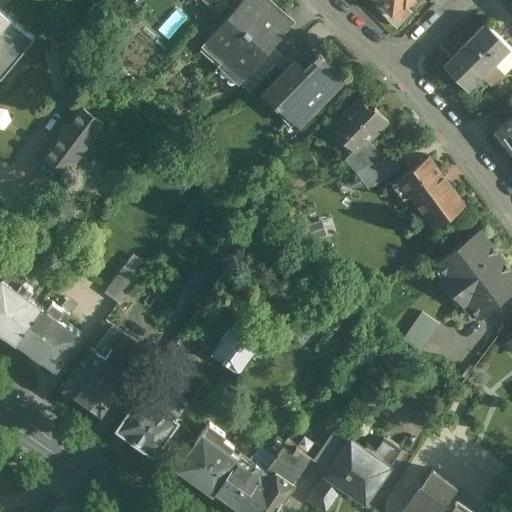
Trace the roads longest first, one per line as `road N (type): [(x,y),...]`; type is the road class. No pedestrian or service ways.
road 1 (tertiary): [(158,511),(0,407)]
road 2 (residential): [(396,62),(511,201)]
